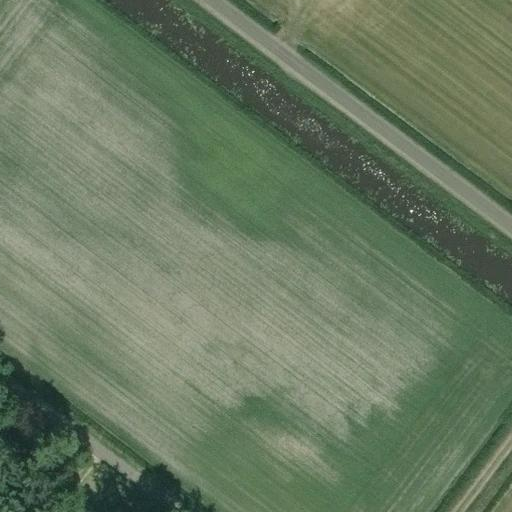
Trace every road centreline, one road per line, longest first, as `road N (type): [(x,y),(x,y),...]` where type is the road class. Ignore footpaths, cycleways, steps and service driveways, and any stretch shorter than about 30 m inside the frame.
road 1 (unclassified): [(511,227),(207,0)]
road 2 (residential): [(196,511),(0,359)]
